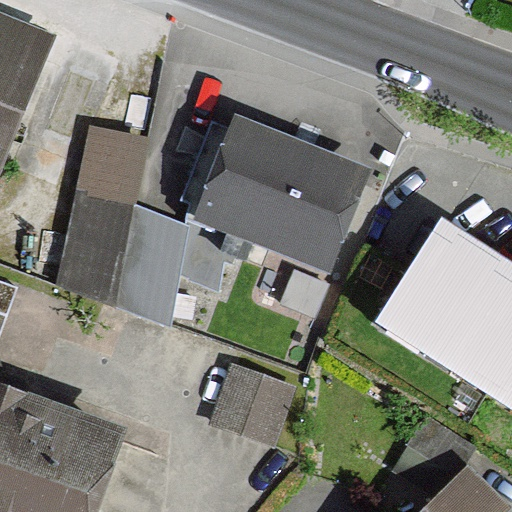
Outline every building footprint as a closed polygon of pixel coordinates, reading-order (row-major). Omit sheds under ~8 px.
[(2,0),(0,0),(0,168),(57,21),(2,0)] [(197,214),(326,266),(365,170),(236,118),(197,214)] [(145,131),(78,121),(66,199),(133,209),(145,131)] [(511,256),(446,216),(379,322),(511,405),(511,256)] [(230,353),(211,417),(279,438),(298,374),(230,353)] [(0,511),(91,511),(123,427),(0,381),(0,511)] [(405,491),(382,511),(508,511),(467,469),(423,510),(405,491)]
